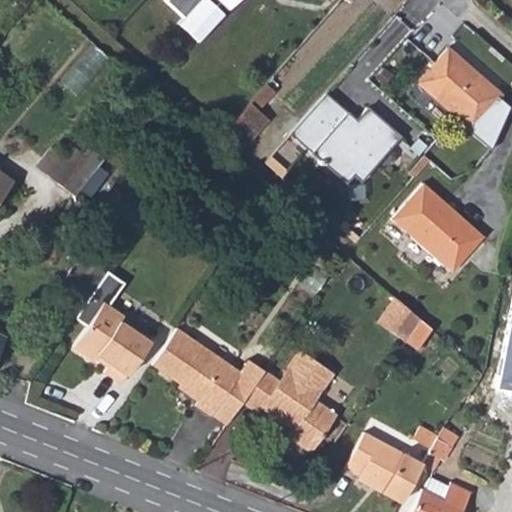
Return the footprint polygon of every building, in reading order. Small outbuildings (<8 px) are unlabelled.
[(168,0),(165,3),(180,17),(174,24),(199,47),(241,0),(168,0)] [(65,81),(77,91),(107,54),(94,44),(65,81)] [(479,70),(451,45),(421,79),(473,126),(471,128),(493,147),(511,105),(511,103),(501,94),(503,91),(488,77),(484,82),(476,74),(479,70)] [(387,65),(379,74),(387,81),(395,71),(387,65)] [(488,77),(479,70),(476,74),(484,82),(488,77)] [(275,91),(266,82),(249,101),(258,109),(275,91)] [(350,109),(328,89),(292,129),(321,155),(322,160),(326,160),(347,178),(355,170),(362,177),(402,132),(370,103),(358,116),(351,117),(346,112),(350,109)] [(258,109),(249,101),(229,123),(248,141),(269,118),(258,109)] [(350,109),(346,112),(351,117),(358,116),(350,109)] [(44,173),(72,197),(75,194),(108,150),(93,138),(83,152),(69,142),(44,173)] [(0,195),(12,181),(0,171),(0,195)] [(388,218),(449,272),(482,235),(420,181),(388,218)] [(102,274),(77,252),(56,283),(83,301),(102,274)] [(372,323),(385,331),(401,305),(389,296),(372,323)] [(511,299),(497,367),(497,387),(511,388),(509,394),(511,394),(511,299)] [(385,331),(399,341),(416,318),(401,305),(385,331)] [(116,322),(97,309),(67,353),(85,366),(87,363),(89,360),(103,369),(101,372),(97,377),(115,389),(142,347),(113,327),(116,322)] [(426,328),(416,318),(399,341),(412,350),(426,328)] [(230,378),(166,336),(142,372),(176,394),(174,398),(188,406),(184,411),(201,422),(216,399),(235,410),(237,407),(238,407),(243,398),(260,373),(266,363),(269,356),(270,355),(252,343),(230,378)] [(276,384),(260,373),(243,398),(238,407),(237,407),(253,418),(258,413),(276,426),(283,423),(290,429),(285,436),(288,443),(306,457),(333,417),(311,403),(329,377),(296,354),(276,384)] [(87,363),(101,372),(103,369),(89,360),(87,363)] [(276,426),(285,436),(290,429),(283,423),(276,426)] [(442,427),(422,463),(430,470),(437,458),(442,460),(457,436),(442,427)] [(354,479),(398,503),(421,464),(361,431),(341,468),(355,475),(354,479)] [(422,489),(440,497),(446,486),(428,477),(422,489)] [(448,481),(446,486),(440,497),(422,489),(420,488),(407,511),(459,511),(469,491),(448,481)]
